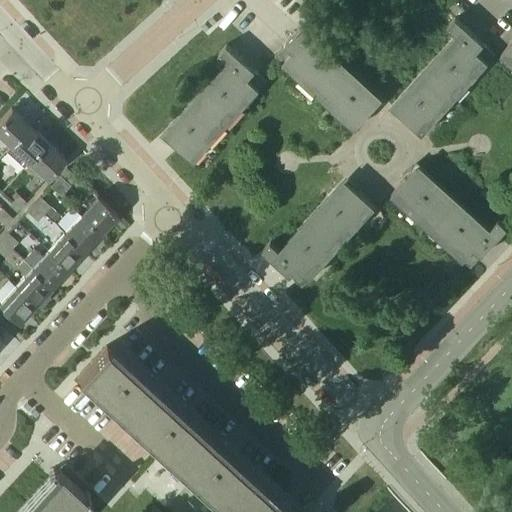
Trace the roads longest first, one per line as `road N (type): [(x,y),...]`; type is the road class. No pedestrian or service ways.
road 1 (residential): [(373,433),(174,213)]
road 2 (residential): [(0,431),(7,389),(174,213)]
road 3 (tertiary): [(373,433),(511,285)]
road 4 (residential): [(78,107),(209,0)]
road 5 (residential): [(174,213),(78,107)]
